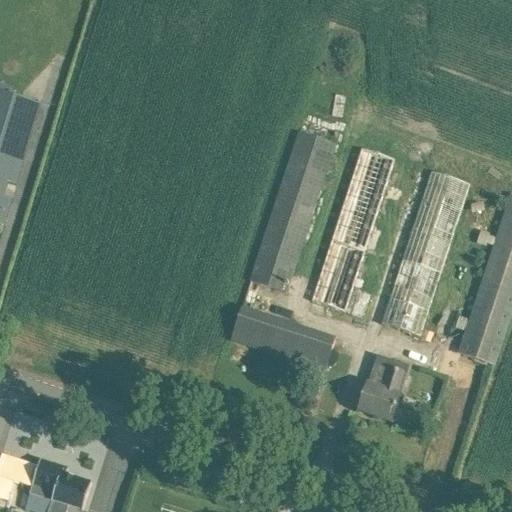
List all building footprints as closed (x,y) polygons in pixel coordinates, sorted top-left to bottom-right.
[(0,92),(0,195),(4,197),(8,184),(16,186),(41,105),(0,92)] [(335,146),(298,134),(249,283),(287,295),(335,146)] [(313,304),(363,316),(369,294),(357,291),(390,158),(353,149),(313,304)] [(423,338),(466,183),(423,172),(381,327),(423,338)] [(511,198),(459,358),(496,370),(511,320),(511,198)] [(304,328),(293,362),(324,372),(335,339),(304,328)] [(392,423),(398,404),(401,395),(399,394),(408,366),(378,356),(369,383),(366,393),(359,412),(392,423)] [(51,502),(47,511),(67,511),(69,507),(83,511),(92,485),(66,477),(68,470),(41,462),(30,495),(51,502)]
